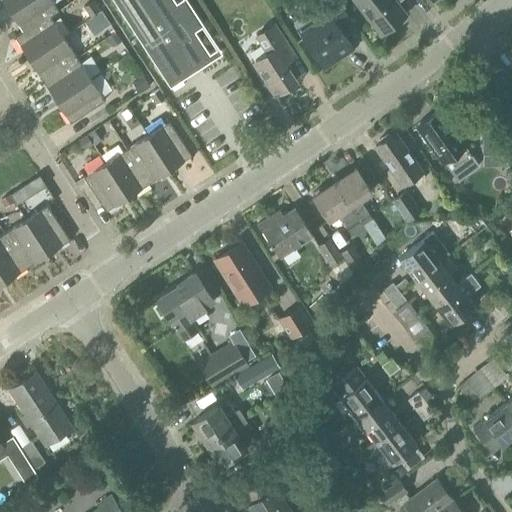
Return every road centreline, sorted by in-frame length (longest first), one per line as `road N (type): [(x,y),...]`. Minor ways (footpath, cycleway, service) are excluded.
road 1 (residential): [(113,271),(359,111),(507,0)]
road 2 (unclassified): [(198,497),(71,300)]
road 3 (residential): [(113,271),(0,95)]
road 4 (residential): [(503,511),(459,452),(446,381)]
road 5 (residential): [(446,381),(422,370),(358,287)]
